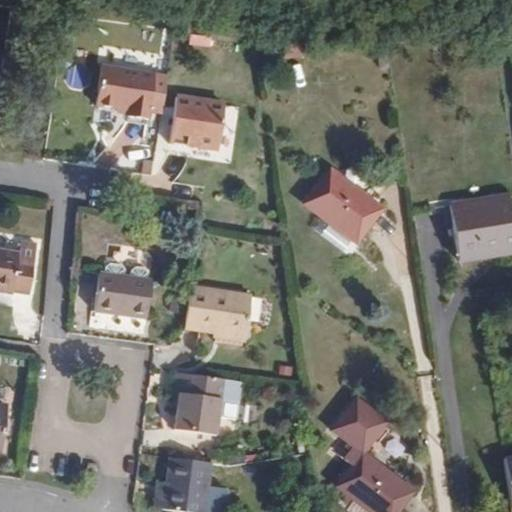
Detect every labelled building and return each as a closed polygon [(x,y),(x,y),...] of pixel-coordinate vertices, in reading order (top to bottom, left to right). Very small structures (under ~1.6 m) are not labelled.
[(159,114),(163,72),(110,65),(107,103),(127,105),(138,107),(137,111),(159,114)] [(219,144),(223,100),(173,95),(168,141),(190,143),(190,141),(219,144)] [(158,120),(159,114),(137,111),(137,118),(158,120)] [(200,151),(190,143),(168,141),(179,148),(200,151)] [(381,205),(331,168),(305,202),(356,238),(381,205)] [(511,229),(506,194),(447,205),(457,260),(511,250),(511,229)] [(0,290),(29,294),(37,241),(19,239),(17,254),(0,251),(0,290)] [(143,318),(148,280),(95,272),(90,311),(143,318)] [(242,340),(248,299),(188,290),(182,330),(242,340)] [(229,390),(231,372),(186,366),(184,384),(190,385),(188,402),(185,424),(230,430),(235,391),(229,390)] [(188,402),(190,385),(184,384),(181,401),(188,402)] [(400,511),(417,491),(367,451),(386,426),(357,403),(333,432),(354,450),(343,463),(351,470),(337,488),(366,511),(400,511)] [(215,508),(224,457),(181,451),(177,476),(173,501),(215,508)] [(173,501),(177,476),(170,475),(166,500),(173,501)]
